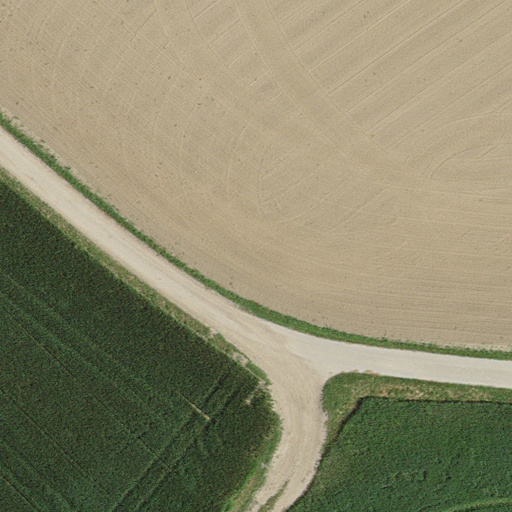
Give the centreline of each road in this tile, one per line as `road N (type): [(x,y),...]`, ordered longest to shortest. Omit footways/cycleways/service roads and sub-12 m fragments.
road 1 (track): [(0,135),(169,281),(267,342),(511,376)]
road 2 (track): [(310,351),(297,426),(251,511)]
